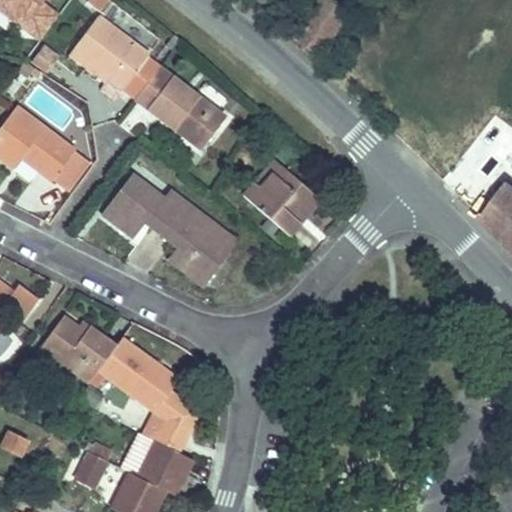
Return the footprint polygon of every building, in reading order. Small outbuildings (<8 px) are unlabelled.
[(0,0),(0,8),(2,5),(24,22),(40,0),(0,0)] [(87,0),(84,5),(100,15),(109,0),(87,0)] [(321,0),(297,40),(316,58),(351,0),(321,0)] [(135,97),(150,75),(138,65),(141,62),(88,22),(65,54),(130,103),(135,97)] [(40,48),(31,67),(49,75),(58,56),(40,48)] [(217,124),(150,75),(135,97),(148,107),(144,112),(171,134),(175,130),(199,148),(217,124)] [(91,166),(18,109),(0,132),(0,157),(16,170),(24,160),(55,184),(57,181),(71,192),(91,166)] [(273,162),(255,183),(261,191),(272,178),(278,183),(286,174),(273,162)] [(261,191),(255,183),(243,196),(287,236),(298,225),(292,220),(312,199),(286,174),(278,183),(272,178),(261,191)] [(142,227),(155,237),(179,208),(162,195),(156,202),(127,179),(98,217),(130,241),(142,227)] [(480,218),(511,242),(511,189),(505,184),(480,218)] [(179,208),(155,237),(168,247),(157,260),(195,288),(228,246),(179,208)] [(0,308),(13,319),(28,300),(10,287),(6,292),(0,287),(0,308)] [(55,315),(31,349),(79,384),(90,369),(108,345),(86,330),(83,335),(55,315)] [(113,338),(108,345),(90,369),(159,420),(149,441),(169,451),(190,410),(160,389),(167,378),(113,338)] [(8,430),(0,446),(0,447),(19,457),(27,439),(8,430)] [(159,491),(168,495),(186,460),(169,451),(149,441),(145,440),(128,476),(159,491)] [(100,462),(83,454),(70,479),(88,489),(100,462)] [(128,476),(123,474),(106,509),(113,511),(149,511),(159,491),(128,476)]
